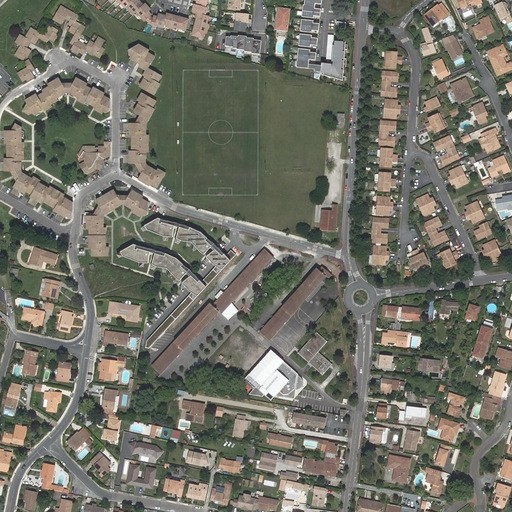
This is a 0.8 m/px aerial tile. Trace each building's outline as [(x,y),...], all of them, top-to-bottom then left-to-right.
[(116,0),(116,1),(119,3),(120,3),(126,9),(128,7),(131,9),(129,10),(132,13),(133,12),(136,15),(137,13),(146,22),(148,21),(150,23),(149,24),(164,28),(165,24),(186,30),(189,19),(167,14),(167,16),(159,14),(159,17),(154,16),(154,18),(152,18),(151,17),(153,16),(149,12),(151,10),(146,5),(144,6),(138,0),(134,0),(133,0),(116,0)] [(195,0),(195,1),(198,1),(197,5),(196,5),(194,13),(198,14),(193,35),(204,38),(205,32),(207,33),(209,24),(208,23),(209,17),(206,16),(208,8),(206,8),(208,0),(195,0)] [(229,0),(229,9),(239,9),(239,0),(229,0)] [(457,0),(461,8),(468,5),(467,5),(471,3),(469,0),(457,0)] [(495,7),(497,8),(497,9),(497,11),(501,20),(504,20),(507,19),(508,16),(506,10),(505,8),(507,6),(506,4),(504,4),(503,4),(502,3),(499,2),(496,4),(495,7)] [(438,6),(424,15),(428,22),(429,24),(440,17),(441,19),(447,15),(445,11),(446,11),(441,4),(438,6)] [(423,14),(424,15),(438,6),(437,5),(423,14)] [(80,16),(63,8),(55,22),(63,25),(66,20),(71,23),(71,24),(74,26),(70,33),(76,36),(73,43),(78,45),(74,52),(81,56),(82,54),(86,57),(89,51),(102,58),(108,49),(104,47),(108,40),(102,37),(98,44),(93,41),(90,46),(80,41),(87,28),(77,23),(80,16)] [(289,9),(279,8),(276,30),(287,31),(289,9)] [(248,14),(237,13),(236,22),(246,23),(251,23),(251,20),(248,19),(248,14)] [(424,15),(420,18),(425,24),(428,22),(424,15)] [(430,25),(441,19),(440,17),(429,24),(430,25)] [(473,28),(478,37),(484,35),(486,37),(494,33),(489,22),(490,21),(488,17),(480,21),(482,24),(473,28)] [(448,20),(451,30),(456,28),(452,19),(448,20)] [(236,22),(235,22),(234,31),(245,32),(246,23),(236,22)] [(22,49),(17,61),(23,64),(25,60),(27,61),(32,53),(26,50),(30,44),(35,46),(39,40),(46,43),(49,39),(56,43),(60,36),(58,35),(59,32),(50,28),(46,37),(32,30),(26,42),(20,39),(17,46),(22,49)] [(422,47),(421,47),(424,56),(437,52),(434,43),(431,34),(430,33),(428,28),(423,30),(427,43),(422,45),(422,47)] [(459,49),(460,48),(454,34),(442,39),(453,60),(462,55),(459,49)] [(231,38),(227,37),(226,45),(237,47),(237,49),(245,50),(245,51),(252,52),(252,53),(260,54),(261,41),(254,40),(254,39),(246,38),(247,37),(239,36),(239,37),(231,36),(231,38)] [(332,77),(343,81),(343,77),(344,68),(344,60),(345,54),(346,45),(346,42),(335,41),(335,45),(332,69),(330,68),(331,64),(326,63),(321,63),(321,65),(320,72),(320,74),(328,76),(332,77)] [(332,69),(335,45),(333,45),(331,61),(327,60),(326,63),(331,64),(330,68),(332,69)] [(487,52),(497,75),(511,68),(511,66),(510,63),(506,65),(502,57),(507,55),(503,45),(487,52)] [(149,53),(139,47),(130,60),(133,62),(132,64),(140,69),(139,71),(147,75),(145,78),(147,80),(142,90),(155,98),(162,88),(159,86),(163,80),(150,72),(157,59),(148,55),(149,53)] [(385,52),(384,59),(401,60),(401,56),(395,55),(394,55),(394,52),(385,52)] [(384,67),(393,68),(393,63),(395,63),(400,64),(401,60),(384,59),(384,67)] [(309,61),(296,60),(295,67),(314,69),(314,71),(320,72),(321,65),(308,64),(309,61)] [(445,71),(440,60),(433,64),(440,79),(448,75),(446,70),(445,71)] [(34,72),(28,63),(21,69),(22,70),(20,71),(25,80),(32,76),(34,79),(42,73),(39,70),(34,72)] [(384,71),(383,83),(388,83),(389,79),(390,79),(390,80),(397,81),(397,72),(384,71)] [(451,84),(453,91),(455,90),(458,98),(456,98),(458,102),(473,96),(471,91),(469,92),(467,86),(469,85),(466,78),(451,84)] [(68,94),(64,87),(60,80),(51,86),(53,89),(46,92),(47,94),(41,97),(39,94),(28,100),(30,104),(26,111),(30,115),(35,114),(37,116),(46,111),(47,113),(54,109),(53,107),(60,103),(58,101),(68,94)] [(78,80),(75,85),(70,94),(79,99),(78,101),(86,105),(87,103),(98,109),(96,111),(102,115),(104,113),(107,114),(111,112),(110,101),(103,98),(105,94),(95,89),(94,91),(87,88),(88,85),(78,80)] [(388,83),(383,83),(382,95),(396,96),(396,86),(390,86),(390,87),(388,87),(388,83)] [(444,83),(437,85),(439,89),(441,94),(448,91),(444,83)] [(75,85),(64,87),(68,94),(70,94),(75,85)] [(140,118),(149,124),(155,113),(153,112),(156,105),(143,97),(139,104),(141,105),(135,115),(140,118)] [(424,107),(426,112),(439,106),(435,97),(429,100),(429,101),(427,101),(426,101),(425,102),(426,106),(424,107)] [(385,99),(384,108),(398,109),(398,105),(396,104),(396,100),(393,99),(393,101),(392,100),(392,99),(385,99)] [(483,113),(485,112),(481,103),(471,107),(479,125),(486,121),(485,116),(483,113)] [(398,109),(384,108),(384,117),(391,118),(390,117),(392,117),(391,117),(396,118),(396,113),(398,114),(398,109)] [(457,108),(449,112),(452,117),(459,113),(457,108)] [(427,128),(440,121),(440,120),(441,120),(438,113),(430,117),(432,121),(430,121),(425,124),(427,128)] [(140,118),(136,128),(147,128),(149,124),(140,118)] [(382,121),(381,132),(387,133),(387,129),(389,129),(389,130),(395,130),(395,121),(382,121)] [(441,123),(440,121),(427,128),(428,131),(433,129),(435,128),(437,132),(445,128),(443,123),(441,123)] [(6,169),(13,169),(20,169),(21,159),(24,159),(25,143),(21,143),(22,128),(15,124),(12,129),(6,130),(6,142),(8,143),(8,158),(6,158),(6,169)] [(130,154),(129,157),(149,149),(149,140),(147,140),(147,128),(136,128),(131,127),(130,140),(133,140),(132,154),(130,154)] [(481,139),(483,144),(487,153),(499,148),(496,143),(493,135),(494,134),(496,133),(494,129),(480,135),(482,139),(481,139)] [(387,133),(381,132),(380,144),(394,145),(394,137),(388,136),(388,137),(386,137),(387,133)] [(468,135),(461,138),(464,143),(471,140),(468,135)] [(449,150),(455,147),(450,136),(439,141),(435,143),(438,151),(446,148),(446,146),(447,146),(449,150)] [(97,147),(87,147),(78,155),(84,159),(84,163),(80,166),(85,175),(93,171),(95,167),(99,168),(103,160),(109,157),(110,143),(106,143),(105,147),(101,147),(101,150),(97,150),(97,147)] [(382,147),(381,157),(397,158),(397,153),(392,153),(390,153),(390,151),(392,151),(392,148),(382,147)] [(460,157),(455,147),(449,150),(451,153),(449,154),(449,153),(441,157),(444,164),(460,157)] [(149,149),(129,157),(129,164),(135,164),(144,164),(146,164),(146,157),(143,156),(144,153),(146,153),(148,153),(149,149)] [(494,167),(491,168),(487,170),(491,178),(498,175),(496,171),(501,168),(503,174),(510,171),(504,156),(492,162),(494,167)] [(397,158),(381,157),(380,164),(391,165),(391,162),(389,162),(390,161),(392,161),(397,161),(397,158)] [(144,164),(135,164),(142,176),(146,168),(144,164)] [(146,168),(142,176),(139,181),(149,187),(150,185),(151,183),(153,184),(152,186),(157,189),(164,177),(162,175),(163,173),(158,171),(157,173),(156,175),(153,174),(155,171),(147,167),(146,168)] [(452,181),(464,175),(460,167),(454,169),(455,170),(453,171),(453,170),(450,172),(452,176),(450,177),(452,181)] [(15,177),(17,182),(22,174),(22,173),(20,169),(13,169),(15,177)] [(97,171),(89,174),(92,182),(100,178),(97,171)] [(375,181),(379,181),(396,183),(396,178),(391,178),(389,178),(389,176),(391,176),(391,173),(380,172),(380,174),(375,174),(375,181)] [(43,200),(56,209),(67,200),(63,197),(64,194),(51,187),(49,189),(39,183),(40,181),(33,177),(32,179),(22,174),(17,182),(13,187),(23,193),(25,191),(31,194),(30,197),(41,203),(43,200)] [(468,184),(464,175),(452,181),(454,185),(455,184),(457,188),(460,187),(460,186),(462,185),(462,186),(468,184)] [(396,183),(379,181),(379,190),(390,191),(390,187),(388,187),(388,186),(390,186),(395,186),(396,183)] [(129,197),(125,204),(124,206),(131,210),(133,208),(135,210),(134,212),(133,214),(137,216),(138,214),(141,216),(148,204),(143,201),(142,203),(140,202),(141,200),(142,198),(132,192),(129,197)] [(121,206),(120,204),(116,197),(114,193),(108,197),(107,195),(103,197),(105,199),(98,203),(100,206),(104,215),(111,211),(110,209),(113,207),(114,209),(121,206)] [(416,200),(420,208),(433,202),(431,198),(429,199),(427,195),(424,196),(424,197),(423,198),(423,197),(416,200)] [(511,195),(502,197),(503,199),(495,201),(497,207),(498,210),(508,208),(511,207),(511,195)] [(378,197),(377,206),(392,207),(392,203),(389,203),(390,198),(386,197),(386,198),(385,198),(378,197)] [(56,209),(55,209),(55,211),(65,217),(72,218),(72,206),(69,204),(70,202),(68,200),(67,200),(56,209)] [(466,212),(468,216),(481,210),(477,201),(471,204),(471,205),(470,205),(466,207),(468,211),(466,212)] [(433,202),(420,208),(424,216),(430,214),(430,213),(431,213),(435,212),(433,207),(435,207),(433,202)] [(338,204),(333,204),(333,211),(322,210),(320,229),(336,231),(338,204)] [(104,215),(100,206),(92,218),(103,218),(104,215)] [(392,207),(377,206),(377,215),(383,216),(383,214),(385,215),(385,216),(389,216),(389,211),(392,211),(392,207)] [(468,216),(470,220),(472,219),(474,223),(477,222),(477,221),(478,220),(479,221),(485,218),(481,210),(468,216)] [(103,218),(92,218),(89,217),(89,225),(86,225),(86,229),(89,229),(91,229),(91,231),(89,231),(89,249),(91,249),(94,248),(94,250),(91,250),(91,256),(107,256),(107,248),(105,248),(102,248),(103,245),(105,245),(105,237),(103,237),(103,234),(105,234),(105,229),(103,229),(100,229),(100,226),(103,226),(103,218)] [(436,227),(436,228),(442,226),(438,218),(433,220),(426,224),(430,235),(436,232),(434,228),(436,227)] [(186,247),(191,244),(193,246),(191,250),(197,250),(200,253),(204,256),(211,247),(215,251),(206,258),(214,266),(216,268),(201,283),(199,281),(182,266),(176,260),(165,254),(165,255),(136,247),(135,247),(136,246),(133,245),(120,252),(118,259),(123,257),(139,263),(143,268),(144,264),(148,264),(149,257),(150,253),(155,254),(152,265),(153,272),(156,268),(157,268),(162,269),(162,273),(167,269),(169,272),(166,276),(172,276),(176,280),(179,282),(187,273),(191,276),(182,284),(189,292),(191,294),(146,342),(145,348),(149,349),(235,256),(230,252),(225,257),(224,255),(223,256),(206,240),(207,240),(201,234),(189,229),(160,221),(160,220),(158,219),(145,226),(143,233),(147,231),(163,237),(167,242),(168,238),(173,238),(173,231),(174,227),(179,228),(176,239),(178,246),(181,242),(186,243),(186,247)] [(375,219),(374,230),(380,231),(380,227),(382,227),(382,228),(388,228),(389,219),(375,219)] [(478,239),(490,234),(486,223),(481,226),(482,228),(480,229),(479,228),(474,231),(478,239)] [(380,231),(374,230),(373,242),(387,243),(388,234),(381,233),(381,235),(380,234),(380,231)] [(438,235),(436,232),(430,235),(435,245),(446,240),(448,239),(444,231),(439,234),(438,235)] [(486,254),(498,249),(494,240),(488,243),(487,244),(486,243),(483,245),(485,249),(484,250),(486,254)] [(375,246),(374,254),(388,255),(388,251),(386,251),(386,247),(383,247),(382,247),(381,246),(375,246)] [(35,253),(31,264),(40,268),(42,261),(43,260),(44,260),(44,262),(53,266),(57,256),(36,249),(35,253)] [(170,347),(179,354),(219,312),(221,314),(231,302),(246,287),(274,257),(266,249),(213,306),(211,303),(170,347)] [(502,256),(498,249),(486,254),(487,258),(489,258),(491,262),(495,260),(494,259),(496,258),(496,259),(502,256)] [(428,263),(425,254),(420,256),(420,255),(418,250),(414,251),(420,265),(422,264),(422,266),(428,263)] [(450,254),(448,250),(440,254),(442,260),(444,259),(445,261),(457,255),(455,251),(451,253),(450,254)] [(418,265),(420,265),(414,251),(410,254),(413,258),(413,260),(410,261),(413,270),(419,267),(418,265)] [(388,255),(374,254),(374,264),(380,265),(380,264),(381,263),(381,264),(386,265),(386,260),(387,260),(388,255)] [(459,259),(457,255),(445,261),(446,262),(444,263),(446,269),(455,265),(453,261),(455,261),(459,259)] [(288,269),(292,263),(285,257),(280,263),(288,269)] [(17,276),(18,269),(11,267),(9,275),(17,276)] [(317,269),(277,313),(286,321),(325,276),(328,278),(331,275),(323,267),(319,271),(317,269)] [(44,280),(42,280),(39,296),(41,296),(55,299),(59,283),(44,280)] [(447,301),(447,300),(442,300),(442,303),(440,303),(440,305),(442,306),(442,309),(458,311),(459,302),(455,301),(454,302),(447,301)] [(231,302),(221,314),(227,319),(238,310),(231,302)] [(54,305),(46,303),(45,310),(53,312),(54,306),(54,305)] [(110,303),(108,313),(127,316),(127,321),(137,322),(139,308),(110,303)] [(470,305),(466,318),(475,320),(479,307),(470,305)] [(387,306),(386,316),(398,318),(419,321),(421,310),(387,306)] [(24,308),(22,317),(33,320),(32,324),(41,326),(44,313),(24,308)] [(70,323),(72,323),(73,317),(71,316),(72,313),(61,311),(61,315),(62,316),(59,331),(68,332),(70,323)] [(277,313),(268,324),(270,326),(268,328),(263,335),(269,340),(286,321),(277,313)] [(270,326),(268,324),(260,333),(263,335),(268,328),(270,326)] [(483,325),(473,357),(483,360),(493,328),(483,325)] [(406,346),(407,337),(405,336),(405,332),(388,329),(387,333),(383,333),(381,343),(386,344),(387,341),(394,342),(394,341),(397,341),(396,345),(406,346)] [(299,353),(309,363),(311,361),(314,364),(313,366),(324,375),(334,364),(320,351),(329,341),(317,331),(299,353)] [(103,343),(108,344),(127,347),(129,336),(105,333),(103,343)] [(161,374),(179,354),(170,347),(160,358),(163,360),(161,362),(155,369),(161,374)] [(511,362),(510,361),(511,356),(511,353),(499,349),(496,357),(502,360),(500,367),(510,370),(511,364),(511,362)] [(25,364),(23,374),(34,376),(36,365),(35,365),(36,356),(37,357),(38,353),(26,350),(23,363),(24,364),(25,364)] [(271,350),(243,380),(253,390),(249,394),(262,397),(264,395),(272,400),(275,396),(294,398),(295,390),(298,389),(300,388),(302,386),(303,383),(302,379),(298,374),(271,350)] [(380,355),(379,365),(390,367),(392,357),(380,355)] [(152,366),(155,369),(161,362),(163,360),(160,358),(152,366)] [(417,369),(438,371),(440,361),(418,358),(417,369)] [(108,364),(102,363),(100,371),(99,379),(100,379),(104,379),(110,380),(114,381),(117,366),(123,367),(124,362),(108,360),(108,364)] [(59,362),(57,380),(68,381),(70,364),(59,362)] [(495,393),(494,397),(501,399),(502,395),(503,391),(502,390),(504,385),(506,375),(496,372),(491,388),(495,389),(494,392),(495,393)] [(383,379),(381,390),(387,390),(386,393),(391,393),(393,380),(383,379)] [(11,383),(5,405),(15,408),(21,385),(11,383)] [(105,390),(102,407),(112,409),(115,396),(116,396),(117,392),(105,390)] [(48,400),(46,411),(55,412),(57,402),(59,403),(61,393),(49,392),(45,392),(44,399),(48,400)] [(460,407),(461,403),(464,403),(466,397),(450,392),(448,398),(452,400),(447,413),(460,417),(462,408),(460,407)] [(500,403),(492,401),(487,399),(481,417),(492,421),(494,413),(495,413),(497,407),(498,407),(500,403)] [(189,421),(201,423),(205,405),(184,401),(182,409),(191,410),(191,414),(189,421)] [(387,404),(380,403),(380,407),(379,406),(377,417),(386,418),(387,408),(386,407),(387,404)] [(410,412),(400,410),(398,425),(427,428),(429,409),(411,407),(410,412)] [(233,436),(242,438),(244,429),(246,420),(245,420),(237,419),(236,418),(233,436)] [(460,425),(452,422),(451,423),(448,421),(448,420),(442,418),(439,428),(445,430),(442,438),(452,442),(455,434),(455,433),(457,433),(460,425)] [(107,430),(106,429),(104,429),(103,439),(116,441),(119,421),(109,419),(107,430)] [(11,434),(4,433),(3,441),(9,442),(9,441),(13,442),(12,443),(23,445),(24,440),(22,440),(23,436),(24,436),(26,427),(16,425),(14,435),(11,434)] [(152,425),(151,433),(156,434),(157,428),(160,429),(161,427),(152,425)] [(386,428),(372,426),(370,441),(384,443),(385,442),(387,428),(386,428)] [(80,431),(88,439),(91,435),(84,428),(80,431)] [(406,436),(405,449),(416,450),(417,441),(418,441),(419,435),(420,435),(420,431),(408,430),(406,436)] [(72,440),(71,439),(67,442),(75,451),(84,442),(89,446),(92,443),(88,439),(80,431),(78,434),(77,433),(74,436),(75,437),(72,440)] [(275,440),(274,444),(290,447),(292,437),(268,433),(268,438),(271,439),(275,440)] [(135,440),(129,442),(132,453),(141,450),(142,451),(150,453),(151,452),(157,457),(163,451),(156,446),(139,441),(136,442),(135,440)] [(326,460),(339,463),(340,458),(336,457),(338,447),(332,446),(332,443),(328,442),(328,441),(320,440),(320,444),(322,445),(322,450),(327,451),(326,456),(326,460)] [(451,446),(442,443),(436,464),(445,466),(451,446)] [(3,456),(3,452),(0,451),(0,470),(6,471),(8,457),(3,456)] [(189,451),(187,458),(207,462),(205,454),(189,451)] [(274,470),(278,456),(263,452),(259,467),(274,470)] [(91,462),(101,472),(99,474),(102,477),(109,470),(106,468),(110,464),(100,453),(91,462)] [(411,459),(390,455),(388,466),(395,468),(393,480),(406,483),(411,459)] [(299,463),(302,463),(303,458),(291,456),(291,457),(287,457),(286,463),(298,465),(298,464),(299,463)] [(207,462),(187,458),(186,462),(204,466),(208,465),(207,462)] [(224,466),(239,469),(241,461),(225,458),(224,466)] [(312,472),(324,475),(325,464),(318,463),(318,462),(310,462),(310,460),(304,459),(303,471),(308,471),(309,467),(312,467),(312,472)] [(511,462),(506,461),(500,478),(511,481),(511,462)] [(43,463),(41,478),(44,478),(43,483),(50,485),(54,465),(43,463)] [(137,478),(139,465),(130,464),(126,483),(132,484),(133,484),(136,484),(135,485),(144,486),(146,486),(147,487),(153,488),(156,468),(147,467),(145,480),(137,478)] [(325,464),(324,475),(338,476),(338,465),(325,464)] [(427,472),(430,472),(427,482),(434,484),(435,484),(435,486),(433,486),(432,491),(441,494),(444,484),(442,484),(443,481),(441,480),(442,476),(441,476),(443,471),(432,468),(428,467),(427,472)] [(280,479),(297,482),(298,475),(281,472),(280,479)] [(177,496),(182,497),(184,486),(180,485),(180,482),(166,479),(164,490),(177,493),(177,496)] [(308,491),(309,484),(299,482),(299,484),(297,488),(308,491)] [(195,498),(205,500),(208,485),(200,483),(199,485),(190,483),(187,496),(193,497),(193,496),(195,497),(195,498)] [(511,488),(498,484),(495,494),(496,494),(499,495),(498,497),(497,496),(496,499),(494,504),(504,507),(506,498),(508,494),(509,494),(511,488)] [(315,487),(312,504),(323,506),(326,488),(315,487)] [(212,489),(210,499),(214,500),(215,502),(227,504),(231,490),(225,488),(224,492),(223,493),(216,491),(215,490),(212,489)] [(28,491),(26,501),(25,508),(34,510),(36,500),(40,501),(42,494),(28,491)] [(248,508),(250,508),(252,498),(250,498),(249,496),(246,495),(244,497),(240,496),(238,506),(242,507),(242,505),(248,506),(248,508)] [(278,500),(259,496),(259,500),(257,506),(260,507),(260,509),(267,510),(267,508),(270,509),(276,510),(278,500)] [(250,508),(257,510),(257,508),(257,506),(259,500),(252,498),(250,508)] [(359,498),(357,511),(359,511),(381,511),(384,503),(359,498)] [(68,511),(71,501),(62,499),(60,508),(56,508),(55,511),(68,511)]
